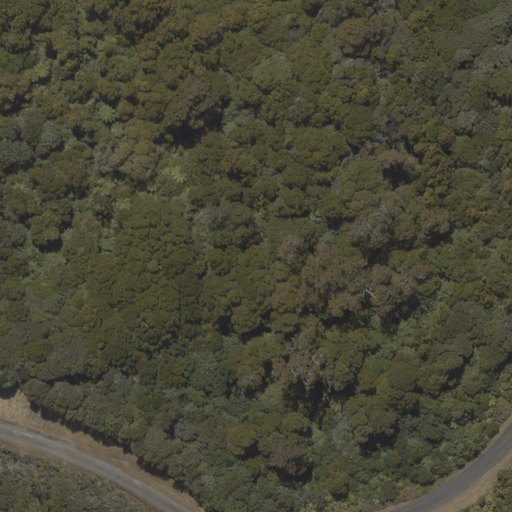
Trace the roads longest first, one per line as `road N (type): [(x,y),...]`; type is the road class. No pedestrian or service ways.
road 1 (unclassified): [(0,429),(88,461),(178,511)]
road 2 (unclassified): [(410,511),(463,481),(511,434)]
